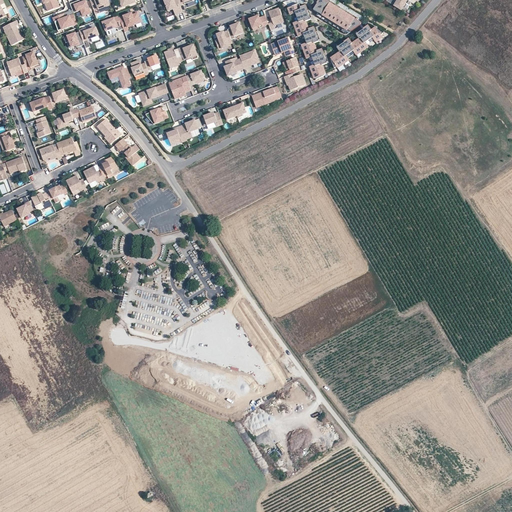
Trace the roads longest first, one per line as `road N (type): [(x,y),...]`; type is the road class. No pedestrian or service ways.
road 1 (unclassified): [(411,511),(265,325),(200,220)]
road 2 (unclassified): [(166,170),(364,69),(437,0)]
road 3 (residential): [(72,72),(116,107),(166,170)]
